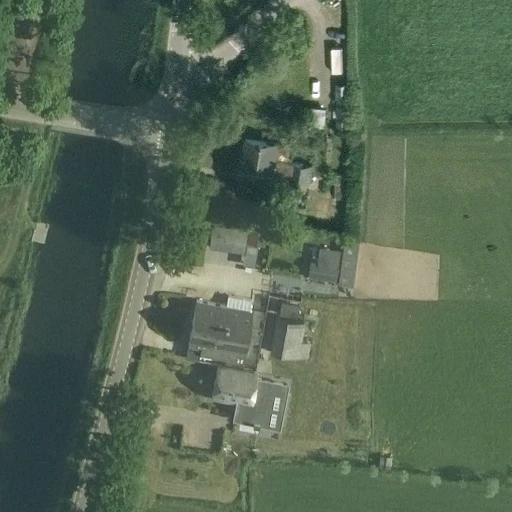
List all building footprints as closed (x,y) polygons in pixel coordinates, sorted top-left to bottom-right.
[(349,83),(336,83),(336,127),(349,127),(349,83)] [(308,106),(307,125),(325,126),(327,108),(308,106)] [(247,138),(245,155),(242,154),(239,174),(273,179),(273,174),(290,177),(289,182),(309,185),(312,164),(276,159),(274,159),(277,143),(247,138)] [(350,198),(351,174),(336,173),(335,198),(350,198)] [(249,246),(267,248),(269,232),(251,230),(249,246)] [(359,244),(345,242),(339,285),(353,287),(359,244)] [(323,250),(321,265),(341,267),(342,252),(323,250)] [(341,267),(321,265),(319,281),(339,283),(341,267)] [(197,301),(188,346),(201,348),(200,354),(225,358),(226,353),(243,356),(251,311),(197,301)] [(297,318),(300,305),(281,301),(271,351),(296,356),(308,358),(311,343),(299,341),(303,320),(297,318)] [(264,424),(272,382),(257,379),(259,373),(217,365),(210,400),(236,405),(233,418),(253,422),(253,424),(259,425),(259,423),(264,424)]
